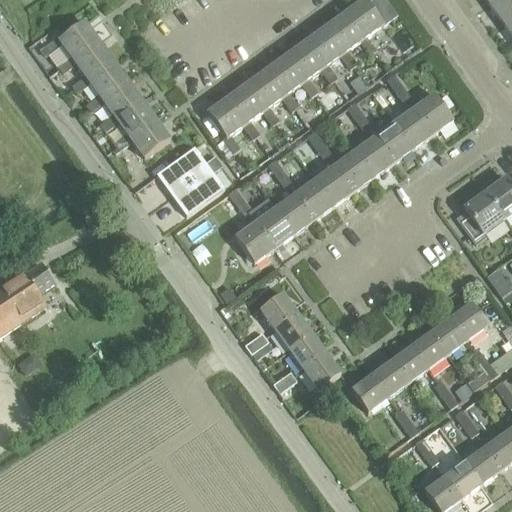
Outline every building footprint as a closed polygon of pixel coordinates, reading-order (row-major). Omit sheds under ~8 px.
[(511,0),(497,0),(487,8),(501,27),(511,19),(511,0)] [(344,20),(371,59),(376,55),(368,44),(383,32),(364,6),(344,20)] [(511,19),(501,27),(511,42),(511,19)] [(324,34),(352,73),(356,70),(348,58),(360,49),(369,61),(371,59),(344,20),(324,34)] [(58,72),(60,76),(99,47),(85,27),(60,45),(58,42),(44,53),(49,60),(62,50),(71,63),(58,72)] [(305,48),(333,86),(337,83),(329,72),(341,63),(349,75),(352,73),(324,34),(305,48)] [(99,47),(60,76),(62,78),(75,69),(85,82),(72,91),(74,95),(113,67),(99,47)] [(286,62),(313,100),(317,98),(309,86),(321,77),(330,89),(333,86),(305,48),(286,62)] [(267,77),(294,114),(298,112),(290,100),(302,91),(310,103),(313,100),(286,62),(267,77)] [(113,67),(74,95),(77,98),(90,89),(99,101),(86,111),(89,114),(128,86),(113,67)] [(247,91),(275,128),(279,126),(270,114),(283,106),(291,117),(294,114),(267,77),(247,91)] [(359,81),(351,88),(358,98),(367,91),(359,81)] [(386,86),(394,97),(402,92),(394,81),(386,86)] [(128,86),(89,114),(91,117),(104,108),(113,121),(100,130),(103,134),(142,106),(128,86)] [(228,105),(256,142),(259,140),(251,129),(263,120),(271,131),(275,128),(247,91),(228,105)] [(410,103),(402,92),(394,97),(402,108),(410,103)] [(413,114),(432,140),(452,126),(433,100),(413,114)] [(208,119),(225,143),(222,145),(232,159),(239,154),(231,143),(244,134),(252,145),(256,142),(228,105),(208,119)] [(142,106),(103,134),(105,137),(118,127),(127,140),(114,150),(117,153),(156,125),(142,106)] [(347,115),(355,126),(362,121),(354,110),(347,115)] [(393,129),(412,155),(432,140),(413,114),(393,129)] [(370,132),(362,121),(355,126),(363,137),(370,132)] [(156,125),(117,153),(119,157),(132,147),(145,164),(170,145),(156,125)] [(373,143),(392,169),(412,155),(393,129),(373,143)] [(308,143),(316,154),(323,149),(315,138),(308,143)] [(354,157),(372,183),(392,169),(373,143),(354,157)] [(331,160),(323,149),(316,154),(324,165),(331,160)] [(157,181),(180,213),(187,222),(224,195),(214,181),(219,178),(212,168),(207,171),(195,154),(157,181)] [(334,172),(353,198),(372,183),(354,157),(334,172)] [(151,167),(156,177),(172,169),(167,159),(151,167)] [(268,172),(276,183),(284,177),(276,166),(268,172)] [(314,186),(333,212),(353,198),(334,172),(314,186)] [(292,188),(284,177),(276,183),(284,194),(292,188)] [(484,198),(504,224),(511,218),(511,190),(506,182),(484,198)] [(295,200),(313,226),(333,212),(314,186),(295,200)] [(218,205),(219,207),(224,213),(233,207),(236,212),(244,206),(236,194),(218,205)] [(460,229),(475,251),(486,243),(483,240),(504,224),(484,198),(463,213),(470,222),(460,229)] [(275,214),(294,240),(313,226),(295,200),(275,214)] [(268,205),(249,220),(255,229),(274,255),(294,240),(275,214),(268,205)] [(244,206),(236,212),(244,222),(252,217),(244,206)] [(253,269),(274,255),(255,229),(235,243),(253,269)] [(40,269),(0,296),(0,341),(45,311),(38,300),(53,289),(40,269)] [(496,276),(486,283),(494,293),(503,286),(496,276)] [(254,295),(257,300),(267,293),(264,287),(254,295)] [(259,316),(274,336),(296,320),(281,300),(259,316)] [(451,324),(467,347),(487,332),(471,310),(451,324)] [(274,336),(288,356),(311,340),(296,320),(274,336)] [(431,339),(447,361),(467,347),(451,324),(431,339)] [(261,339),(252,345),(258,353),(267,347),(261,339)] [(411,353),(428,375),(447,361),(431,339),(411,353)] [(288,356),(303,375),(325,359),(311,340),(288,356)] [(252,345),(244,351),(250,360),(258,353),(252,345)] [(392,367),(408,390),(428,375),(411,353),(392,367)] [(473,363),(481,374),(488,369),(480,357),(473,363)] [(511,366),(505,357),(489,369),(497,380),(511,368),(511,366)] [(340,379),(325,359),(303,375),(317,396),(340,379)] [(372,382),(388,404),(408,390),(392,367),(372,382)] [(481,374),(489,385),(497,380),(489,369),(488,369),(481,374)] [(290,379),(281,385),(287,393),(296,387),(290,379)] [(368,419),(388,404),(372,382),(352,396),(368,419)] [(281,385),(273,391),(279,399),(287,393),(281,385)] [(434,391),(442,403),(449,398),(441,386),(434,391)] [(494,392),(502,403),(509,397),(501,386),(494,392)] [(466,388),(455,396),(462,405),(473,397),(466,388)] [(511,411),(511,400),(509,397),(502,403),(510,414),(511,411)] [(442,403),(450,414),(457,409),(449,398),(442,403)] [(394,420),(402,431),(410,426),(401,415),(394,420)] [(455,420),(463,431),(470,426),(462,415),(455,420)] [(402,431),(410,443),(418,437),(410,426),(402,431)] [(478,437),(470,426),(463,431),(471,442),(478,437)] [(485,454),(501,476),(511,467),(511,450),(504,440),(485,454)] [(415,449),(423,460),(431,455),(423,444),(415,449)] [(465,468),(481,490),(501,476),(485,454),(465,468)] [(439,465),(431,455),(423,460),(431,471),(439,465)] [(446,482),(461,504),(481,490),(465,468),(446,482)] [(436,511),(450,511),(461,504),(446,482),(425,497),(436,511)]
